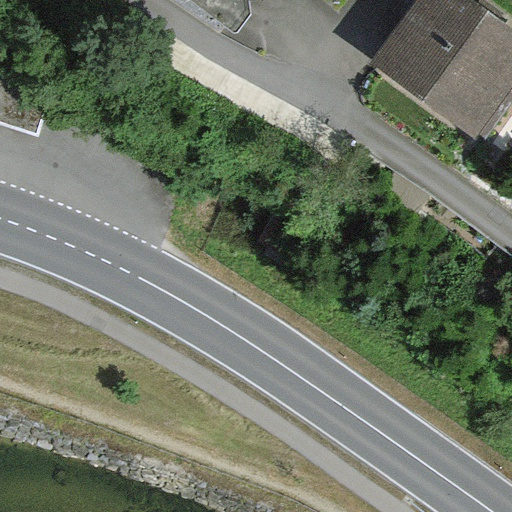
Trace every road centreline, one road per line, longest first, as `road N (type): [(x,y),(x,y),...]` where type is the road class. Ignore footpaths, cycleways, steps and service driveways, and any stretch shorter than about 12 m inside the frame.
road 1 (primary): [(0,222),(53,238),(214,320),(491,511)]
road 2 (residential): [(145,0),(399,153),(511,234)]
